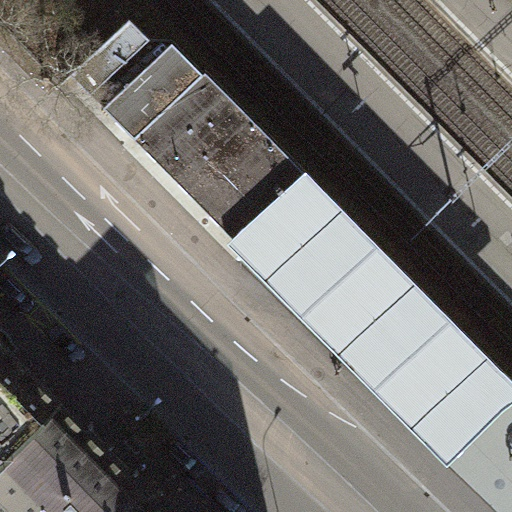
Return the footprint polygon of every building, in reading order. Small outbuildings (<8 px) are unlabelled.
[(151,36),(131,16),(71,74),(91,95),(151,36)] [(104,107),(230,234),(240,244),(311,174),(206,68),(203,70),(173,39),(104,107)] [(511,373),(313,173),(311,174),(240,244),(230,234),(225,239),(451,467),(511,407),(511,373)] [(0,456),(60,398),(0,337),(0,456)] [(171,511),(60,398),(0,456),(0,504),(7,511),(171,511)]
